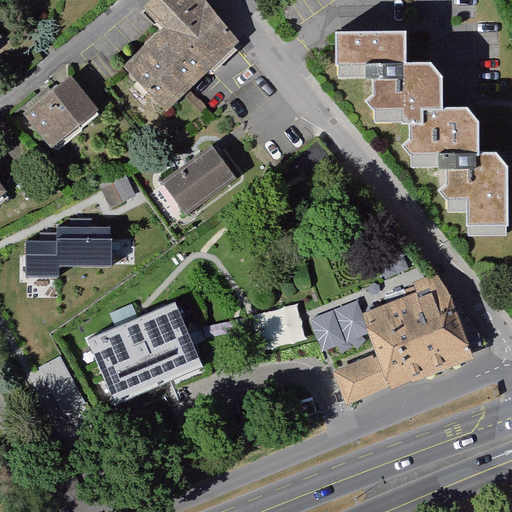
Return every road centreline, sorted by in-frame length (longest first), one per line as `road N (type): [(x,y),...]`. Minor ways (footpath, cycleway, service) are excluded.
road 1 (residential): [(227,0),(511,353)]
road 2 (residential): [(146,511),(511,363)]
road 3 (primary): [(511,419),(267,511)]
road 4 (primary): [(379,511),(511,459)]
